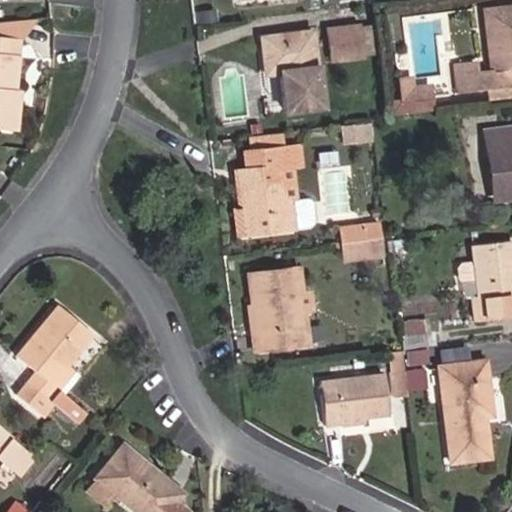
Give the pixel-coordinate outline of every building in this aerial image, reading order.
[(511,7),(491,10),(494,35),(487,36),(491,71),(476,73),(474,63),(454,66),(457,91),(486,87),(488,103),(511,100),(511,7)] [(494,35),(491,10),(483,11),(487,36),(494,35)] [(0,39),(16,42),(32,19),(0,22),(0,39)] [(361,57),(358,26),(327,30),(331,61),(361,57)] [(319,107),(311,32),(261,39),(265,74),(279,72),(284,111),(319,107)] [(10,92),(16,42),(0,39),(0,126),(2,127),(6,91),(10,92)] [(430,109),(427,86),(422,87),(423,91),(411,92),(410,88),(409,78),(396,80),(399,100),(389,102),(390,114),(430,109)] [(13,128),(17,93),(10,92),(6,91),(2,127),(13,128)] [(511,122),(489,125),(495,195),(511,193),(511,122)] [(299,164),(297,146),(246,152),(249,170),(237,171),(242,209),(248,208),(252,233),(310,226),(313,221),(311,203),(306,199),(294,201),(282,202),(277,167),(290,165),(299,164)] [(294,201),(290,165),(277,167),(282,202),(294,201)] [(252,233),(248,208),(242,209),(233,210),(236,235),(252,233)] [(380,237),(378,223),(362,225),(364,239),(380,237)] [(364,239),(362,225),(340,228),(342,242),(364,239)] [(466,238),(473,291),(465,293),(468,318),(511,313),(511,276),(508,234),(466,238)] [(382,254),(380,237),(364,239),(342,242),(345,259),(382,254)] [(302,344),(293,268),(250,274),(260,350),(302,344)] [(301,291),(298,268),(293,268),(302,344),(307,344),(304,313),(312,312),(309,290),(301,291)] [(260,350),(250,274),(245,275),(249,305),(246,305),(252,351),(260,350)] [(62,395),(78,375),(66,365),(90,335),(56,306),(15,357),(33,372),(14,395),(42,419),(53,405),(72,420),(81,410),(62,395)] [(424,333),(423,322),(403,324),(405,335),(424,333)] [(426,348),(424,333),(405,335),(401,336),(402,351),(421,348),(426,348)] [(400,346),(382,348),(387,391),(405,389),(400,346)] [(424,364),(421,348),(406,351),(408,367),(424,364)] [(490,415),(483,361),(437,367),(449,462),(487,457),(482,416),(490,415)] [(388,415),(382,374),(318,382),(323,426),(340,424),(340,426),(359,424),(358,419),(388,415)] [(75,422),(83,411),(81,410),(72,420),(75,422)] [(0,462),(13,473),(27,454),(8,438),(10,436),(0,428),(0,462)] [(134,511),(184,511),(185,511),(174,502),(181,493),(121,445),(94,478),(114,495),(134,511)] [(17,476),(32,457),(27,454),(13,473),(17,476)] [(114,495),(94,478),(84,490),(105,507),(114,495)]
